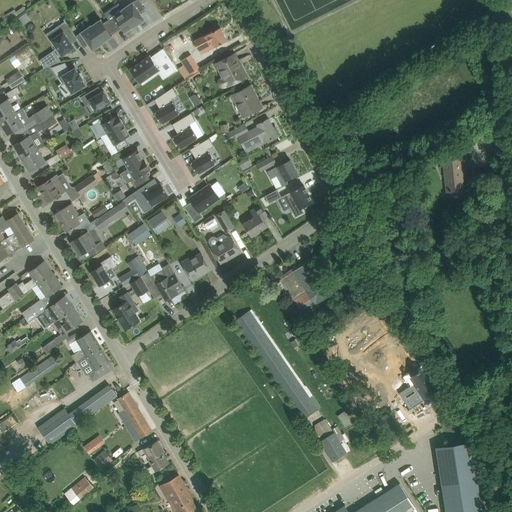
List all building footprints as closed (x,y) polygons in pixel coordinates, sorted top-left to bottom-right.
[(123,9),(134,26),(135,26),(145,19),(140,12),(145,8),(139,0),(135,0),(123,9)] [(16,11),(18,14),(25,9),(23,6),(16,11)] [(109,19),(116,29),(121,26),(125,32),(134,26),(123,9),(109,19)] [(22,24),(31,18),(26,12),(18,19),(22,24)] [(116,29),(109,19),(103,23),(101,19),(91,25),(103,42),(112,35),(110,33),(116,29)] [(78,40),(79,39),(76,36),(67,22),(49,34),(62,54),(74,47),(71,42),(77,38),(78,40)] [(7,28),(2,32),(5,37),(10,33),(12,35),(18,31),(13,23),(7,28)] [(103,42),(91,25),(76,36),(79,39),(83,46),(88,42),(93,49),(103,42)] [(221,27),(193,41),(200,54),(228,40),(221,27)] [(29,45),(15,55),(10,58),(15,66),(34,52),(29,45)] [(40,60),(44,67),(61,61),(54,50),(40,60)] [(155,63),(150,56),(131,69),(130,69),(140,84),(141,84),(140,83),(159,71),(160,71),(160,70),(165,67),(170,75),(178,69),(168,54),(155,63)] [(199,67),(191,54),(181,61),(189,74),(199,67)] [(234,82),(237,80),(246,75),(240,64),(237,66),(231,55),(215,64),(221,77),(220,77),(219,78),(218,80),(218,81),(218,82),(218,84),(218,85),(219,86),(221,88),(222,88),(224,88),(225,88),(227,87),(229,86),(231,90),(236,86),(234,82)] [(62,84),(66,82),(72,93),(86,84),(82,79),(83,78),(80,72),(79,73),(76,67),(70,71),(65,62),(52,67),(62,84)] [(21,83),(25,79),(20,71),(6,79),(12,88),(21,83)] [(231,95),(243,117),(261,108),(254,96),(256,95),(251,85),(231,95)] [(17,86),(7,93),(10,98),(20,92),(17,86)] [(87,93),(81,97),(86,105),(91,101),(96,111),(111,102),(104,90),(102,91),(99,86),(87,93)] [(155,112),(162,123),(180,113),(171,99),(177,95),(173,88),(154,99),(160,109),(155,112)] [(9,99),(1,103),(0,103),(0,119),(0,120),(0,121),(0,122),(17,112),(9,99)] [(32,114),(33,115),(35,118),(25,124),(28,129),(41,121),(53,114),(54,114),(48,105),(32,114)] [(17,112),(0,122),(1,122),(4,126),(3,126),(8,134),(24,125),(17,112)] [(102,124),(108,134),(124,125),(124,124),(118,114),(113,117),(110,112),(99,118),(102,124)] [(173,137),(180,148),(198,137),(190,124),(195,120),(191,113),(173,124),(179,134),(173,137)] [(57,122),(53,114),(28,129),(32,134),(14,145),(19,153),(20,153),(22,157),(22,158),(38,148),(45,144),(37,131),(44,127),(46,129),(57,122)] [(59,122),(66,130),(71,126),(64,118),(59,122)] [(269,119),(260,123),(256,125),(257,126),(246,132),(249,139),(242,143),(246,152),(257,147),(278,135),(277,134),(279,133),(275,126),(274,127),(269,119)] [(490,123),(494,157),(508,156),(504,121),(490,123)] [(229,131),(229,124),(221,124),(222,132),(229,131)] [(124,125),(108,134),(114,144),(118,151),(130,144),(126,138),(130,135),(124,125)] [(227,144),(239,137),(241,136),(240,135),(237,129),(237,128),(222,136),(223,137),(224,139),(227,144)] [(191,162),(198,173),(216,162),(208,149),(214,145),(209,137),(191,149),(197,159),(191,162)] [(56,150),(58,154),(47,160),(50,166),(61,159),(72,152),(67,143),(56,150)] [(38,148),(22,158),(23,158),(25,162),(30,171),(46,161),(38,148)] [(123,158),(128,168),(144,159),(138,149),(134,151),(123,158)] [(273,155),(257,164),(261,172),(277,163),(273,155)] [(243,169),(253,164),(250,158),(240,162),(243,169)] [(115,170),(107,159),(102,163),(109,174),(115,170)] [(145,159),(144,159),(128,168),(134,178),(131,180),(135,187),(150,179),(146,172),(151,169),(145,159)] [(288,183),(286,180),(298,174),(290,159),(282,164),(279,165),(267,171),(277,188),(277,189),(288,183)] [(461,159),(445,161),(447,181),(446,181),(447,191),(464,189),(461,159)] [(75,186),(81,195),(99,183),(99,182),(103,179),(98,172),(94,175),(93,174),(75,186)] [(58,174),(47,181),(39,186),(48,201),(67,189),(58,174)] [(158,184),(155,178),(133,193),(141,205),(149,200),(152,205),(168,195),(161,183),(158,184)] [(246,182),(239,187),(242,192),(249,187),(246,182)] [(220,198),(210,183),(190,198),(192,201),(185,207),(195,222),(203,216),(200,211),(220,198)] [(291,192),(284,195),(290,207),(291,207),(291,208),(296,216),(304,212),(302,208),(313,202),(304,184),(291,191),(291,192)] [(247,193),(251,200),(257,196),(253,189),(247,193)] [(269,203),(277,199),(282,196),(278,189),(265,196),(269,203)] [(125,198),(120,190),(114,194),(119,201),(125,198)] [(126,204),(134,199),(131,194),(123,199),(126,204)] [(124,202),(99,219),(95,221),(98,225),(100,229),(129,209),(124,202)] [(67,231),(75,226),(80,223),(76,217),(80,215),(72,203),(56,213),(67,231)] [(95,218),(108,210),(103,204),(91,212),(95,218)] [(243,223),(246,227),(252,235),(267,226),(263,219),(268,215),(261,204),(250,210),(254,216),(243,223)] [(236,227),(225,209),(215,215),(226,233),(236,227)] [(148,221),(153,227),(167,218),(162,211),(148,221)] [(0,242),(6,238),(2,232),(3,232),(3,231),(9,227),(11,229),(12,228),(15,232),(26,226),(18,213),(7,220),(6,221),(3,216),(0,217),(0,226),(1,228),(0,228),(0,242)] [(179,226),(186,222),(181,213),(174,218),(179,226)] [(129,234),(133,240),(148,229),(144,223),(129,234)] [(0,266),(14,258),(16,249),(34,239),(26,226),(15,232),(6,238),(0,242),(0,266)] [(98,241),(91,229),(72,241),(81,254),(88,249),(91,255),(106,246),(102,240),(97,243),(98,241)] [(209,243),(216,254),(221,263),(230,258),(228,255),(239,249),(231,236),(230,236),(224,233),(217,237),(216,236),(215,236),(213,236),(211,237),(210,238),(209,239),(209,241),(209,243)] [(200,251),(182,262),(192,280),(202,274),(201,271),(209,266),(200,251)] [(116,275),(112,268),(117,265),(111,256),(101,263),(102,265),(91,271),(99,285),(116,275)] [(127,263),(137,276),(143,271),(144,271),(135,258),(127,263)] [(280,280),(285,288),(303,314),(317,304),(316,304),(333,292),(310,259),(293,271),(287,275),(286,273),(280,277),(281,279),(280,280)] [(38,283),(53,274),(53,272),(52,273),(49,269),(50,269),(44,261),(28,272),(33,278),(25,284),(23,281),(18,285),(17,282),(8,289),(9,291),(0,297),(0,303),(4,309),(37,284),(38,283)] [(154,282),(161,293),(165,300),(178,293),(177,290),(183,286),(175,273),(169,263),(162,267),(163,269),(158,272),(158,271),(156,272),(156,273),(151,276),(149,271),(141,276),(147,286),(148,286),(154,282)] [(483,272),(487,282),(501,276),(498,266),(483,272)] [(54,274),(53,274),(38,283),(37,284),(46,297),(62,285),(56,278),(53,274),(54,274)] [(149,290),(149,289),(150,289),(148,286),(147,286),(141,276),(130,282),(138,296),(149,290)] [(138,310),(127,292),(121,296),(124,302),(113,309),(125,329),(140,321),(135,312),(138,310)] [(187,292),(173,297),(175,303),(189,298),(187,292)] [(383,313),(392,307),(384,293),(374,299),(383,313)] [(45,311),(53,322),(58,318),(74,309),(74,308),(74,307),(73,308),(70,304),(71,303),(65,295),(49,307),(46,303),(25,317),(29,323),(45,311)] [(42,298),(40,299),(30,307),(22,313),(25,317),(46,303),(42,298)] [(49,350),(54,347),(69,336),(66,332),(83,320),(77,312),(77,313),(74,309),(58,318),(53,322),(55,326),(61,334),(46,345),(49,350)] [(303,419),(321,408),(313,396),(310,398),(255,318),(250,310),(235,320),(303,419)] [(76,362),(79,360),(86,357),(85,355),(100,345),(91,330),(76,340),(77,341),(71,345),(76,352),(72,355),(76,362)] [(13,352),(21,346),(16,339),(8,345),(13,352)] [(87,374),(92,382),(114,368),(110,361),(100,345),(85,355),(86,357),(79,360),(80,361),(77,365),(80,369),(84,366),(88,373),(87,374)] [(27,386),(59,363),(53,355),(12,383),(17,391),(26,385),(27,386)] [(17,361),(22,368),(27,364),(23,357),(17,361)] [(412,399),(409,401),(410,401),(441,383),(441,384),(442,383),(427,358),(427,359),(420,363),(417,365),(417,366),(414,367),(413,367),(422,383),(414,388),(416,390),(409,394),(412,399)] [(124,409),(118,413),(134,441),(152,430),(129,392),(118,399),(124,409)] [(379,408),(390,428),(391,428),(391,427),(401,421),(401,422),(402,421),(390,401),(389,402),(390,402),(380,408),(379,408)] [(77,424),(71,416),(65,407),(38,427),(50,444),(77,424)] [(313,426),(321,440),(333,461),(347,453),(351,450),(337,426),(332,429),(325,419),(313,426)] [(100,434),(84,446),(90,453),(105,442),(100,434)] [(148,460),(151,466),(148,468),(151,474),(170,463),(163,452),(165,451),(158,439),(143,449),(149,460),(148,460)] [(105,450),(93,459),(101,469),(113,460),(105,450)] [(446,511),(482,511),(473,451),(438,456),(446,511)] [(179,475),(162,486),(166,493),(168,492),(177,509),(175,510),(176,511),(187,511),(197,507),(179,475)] [(94,487),(85,476),(71,487),(80,498),(94,487)] [(418,511),(400,483),(354,511),(348,511),(344,506),(345,505),(333,511),(418,511)]
